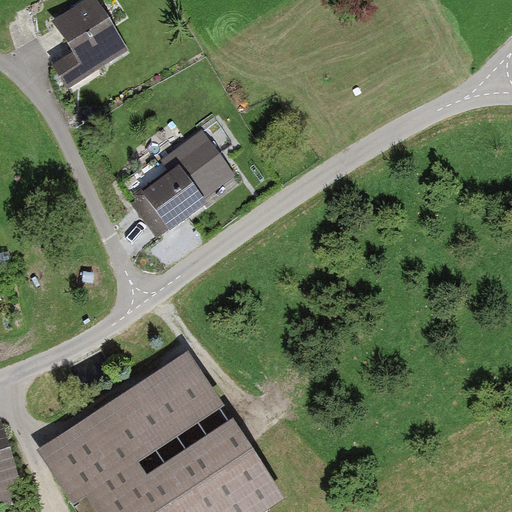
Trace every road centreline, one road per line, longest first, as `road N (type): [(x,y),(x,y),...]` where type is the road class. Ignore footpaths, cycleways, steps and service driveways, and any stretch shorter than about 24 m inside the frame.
road 1 (unclassified): [(0,379),(75,346),(480,81)]
road 2 (track): [(140,304),(57,122),(29,81),(0,61)]
